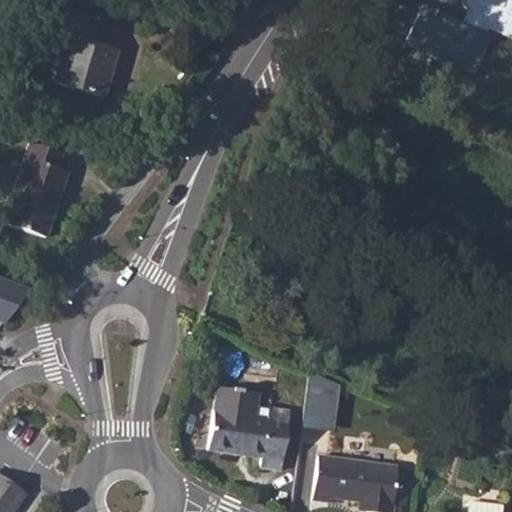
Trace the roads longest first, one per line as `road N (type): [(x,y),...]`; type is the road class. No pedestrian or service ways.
road 1 (tertiary): [(166,324),(208,147)]
road 2 (tertiary): [(208,147),(112,290)]
road 3 (residential): [(153,155),(84,244),(83,271),(95,297)]
road 4 (tertiary): [(286,0),(208,147)]
road 5 (tertiary): [(157,467),(144,428),(166,324)]
